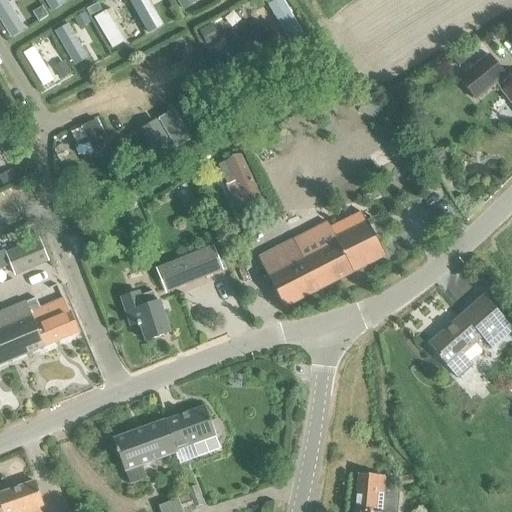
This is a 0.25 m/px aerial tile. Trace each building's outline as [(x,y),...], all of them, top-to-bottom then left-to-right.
[(4,0),(0,0),(0,19),(10,37),(22,30),(4,0)] [(61,0),(44,0),(52,13),(65,5),(61,0)] [(146,0),(134,0),(131,2),(149,32),(161,25),(146,0)] [(193,0),(176,0),(183,11),(196,4),(193,0)] [(304,36),(283,0),(276,0),(267,6),(289,45),(304,36)] [(97,4),(86,10),(90,17),(101,11),(97,4)] [(42,9),(34,14),(39,21),(47,17),(42,9)] [(106,12),(94,19),(112,50),(124,43),(106,12)] [(84,13),(74,19),(79,29),(89,24),(84,13)] [(64,23),(53,29),(75,66),(86,60),(64,23)] [(211,25),(199,31),(206,46),(218,39),(211,25)] [(33,48),(23,54),(43,88),(53,81),(33,48)] [(464,49),(452,59),(459,67),(471,58),(464,49)] [(457,80),(474,101),(496,84),(502,91),(501,91),(511,104),(511,82),(511,84),(488,55),(457,80)] [(62,62),(52,68),(60,81),(70,75),(62,62)] [(366,100),(359,112),(374,121),(381,109),(366,100)] [(82,127),(96,160),(111,154),(96,120),(82,127)] [(170,149),(156,123),(142,130),(156,156),(170,149)] [(245,143),(251,155),(266,146),(260,135),(260,134),(245,143)] [(61,145),(52,150),(58,160),(67,155),(61,145)] [(261,197),(241,156),(218,166),(227,185),(225,186),(237,210),(247,205),(247,204),(261,197)] [(9,171),(0,176),(0,182),(2,186),(13,179),(9,171)] [(87,220),(92,232),(108,226),(103,213),(87,220)] [(80,214),(69,218),(75,233),(86,228),(80,214)] [(350,275),(385,256),(365,221),(334,237),(327,223),(258,258),(284,308),(331,284),(350,275)] [(0,269),(10,265),(15,277),(49,263),(39,239),(5,253),(3,250),(0,251),(0,269)] [(167,266),(155,271),(164,294),(177,289),(222,270),(213,248),(167,266)] [(144,340),(144,341),(170,333),(169,332),(160,304),(160,303),(156,304),(153,292),(140,296),(139,294),(121,300),(130,326),(136,324),(137,327),(139,326),(144,340)] [(511,330),(482,297),(428,344),(439,356),(438,357),(457,379),(472,366),(466,359),(463,356),(481,339),(491,350),(511,331),(511,330)] [(37,298),(28,302),(44,348),(45,348),(80,334),(71,313),(65,299),(41,308),(37,298)] [(44,348),(28,302),(0,312),(0,365),(44,348)] [(204,407),(169,420),(181,450),(196,444),(201,457),(220,450),(215,437),(221,436),(215,420),(210,422),(204,407)] [(181,450),(169,420),(113,440),(125,472),(125,471),(141,466),(176,453),(175,452),(181,450)] [(395,511),(397,494),(393,494),(394,482),(384,481),(384,477),(357,475),(353,511),(395,511)] [(411,475),(400,478),(402,485),(409,484),(413,483),(412,478),(411,475)] [(39,511),(39,508),(43,506),(35,482),(0,494),(0,511),(39,511)] [(159,511),(181,511),(178,502),(158,509),(159,511)]
